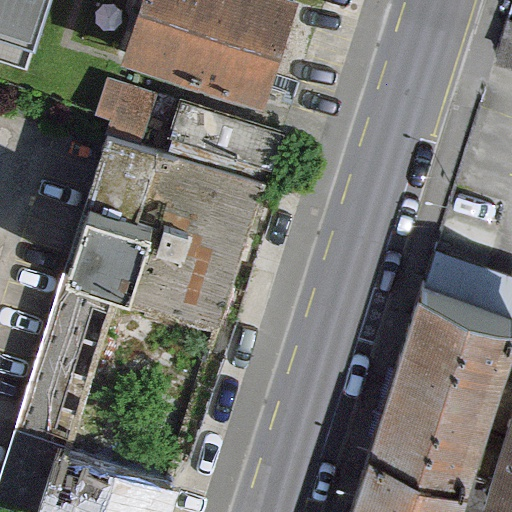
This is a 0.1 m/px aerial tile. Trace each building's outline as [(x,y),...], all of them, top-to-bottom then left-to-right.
[(0,0),(0,59),(25,67),(45,0),(0,0)] [(290,0),(139,0),(120,57),(257,101),(290,0)] [(511,15),(508,15),(497,52),(511,56),(511,15)] [(149,118),(160,81),(113,66),(101,103),(149,118)] [(109,119),(30,406),(72,417),(111,276),(230,309),(284,117),(188,91),(175,137),(109,119)] [(511,301),(426,274),(419,272),(363,448),(461,479),(506,337),(511,318),(511,301)] [(511,511),(511,339),(506,337),(461,479),(454,500),(503,511),(511,511)] [(47,511),(175,511),(189,471),(67,432),(42,510),(47,511)] [(450,511),(454,500),(461,479),(363,448),(348,494),(342,511),(450,511)]
